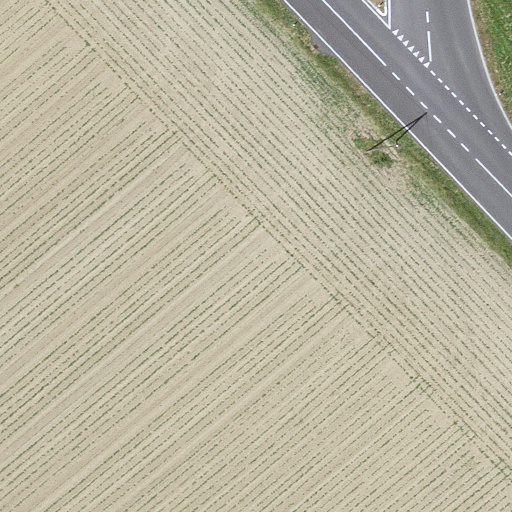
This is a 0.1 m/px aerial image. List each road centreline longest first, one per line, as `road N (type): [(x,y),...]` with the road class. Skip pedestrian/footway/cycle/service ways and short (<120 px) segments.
road 1 (tertiary): [(319,0),(435,121)]
road 2 (tertiary): [(427,0),(435,121)]
